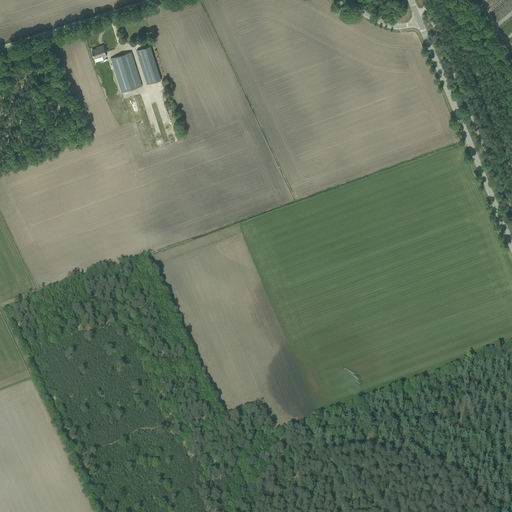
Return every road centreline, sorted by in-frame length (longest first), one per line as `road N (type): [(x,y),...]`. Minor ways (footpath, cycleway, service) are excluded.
road 1 (tertiary): [(511,247),(420,22)]
road 2 (unclassified): [(0,52),(154,0)]
